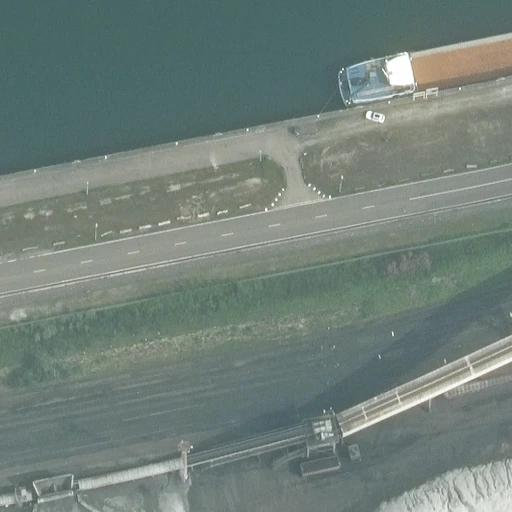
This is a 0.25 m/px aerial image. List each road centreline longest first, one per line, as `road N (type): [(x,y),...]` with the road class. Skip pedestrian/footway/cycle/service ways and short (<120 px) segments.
road 1 (unclassified): [(0,279),(511,178)]
road 2 (unknown): [(511,465),(368,511)]
